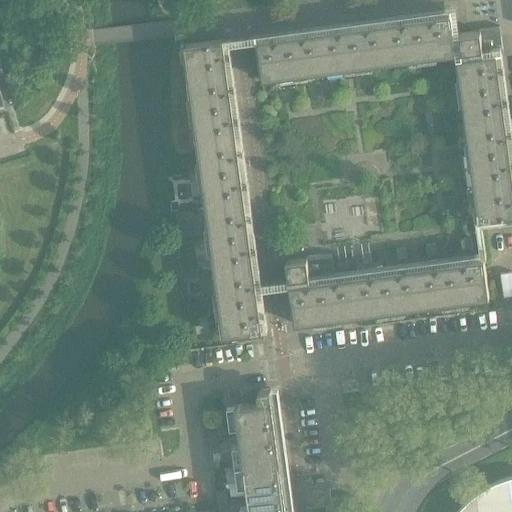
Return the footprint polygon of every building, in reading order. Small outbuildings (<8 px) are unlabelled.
[(457,54),(479,221),(511,216),(511,163),(495,38),(502,37),(500,26),(480,29),(480,31),(455,34),(452,14),(257,40),(263,80),(457,54)] [(184,44),(223,336),(263,331),(224,39),(184,44)] [(471,239),(462,240),(464,250),(473,249),(471,239)] [(436,243),(427,245),(429,255),(438,254),(436,243)] [(407,247),(398,249),(399,259),(408,258),(407,247)] [(372,252),(363,253),(364,264),(373,262),(372,252)] [(287,261),(289,279),(295,324),(490,298),(485,258),(311,281),(308,258),(287,261)] [(259,403),(236,406),(249,511),(287,511),(271,389),(261,390),(260,391),(259,392),(258,393),(258,394),(258,395),(259,403)] [(209,432),(210,441),(219,439),(218,431),(209,432)] [(219,439),(210,441),(211,449),(220,448),(219,439)] [(511,511),(511,479),(493,485),(477,493),(479,511),(511,511)] [(217,491),(218,500),(227,499),(226,490),(217,491)] [(479,511),(477,493),(473,497),(469,500),(465,504),(462,508),(458,511),(479,511)] [(227,499),(218,500),(219,509),(228,507),(227,499)]
